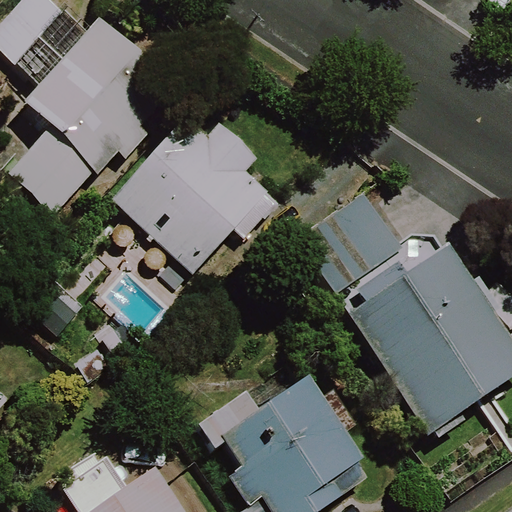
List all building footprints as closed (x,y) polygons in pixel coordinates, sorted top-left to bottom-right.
[(36,0),(24,0),(0,24),(0,64),(9,73),(59,22),(36,0)] [(0,178),(0,195),(41,229),(156,89),(84,31),(11,121),(32,139),(0,178)] [(232,253),(275,205),(242,175),(248,169),(245,167),(207,133),(195,146),(175,129),(95,217),(175,290),(186,279),(211,302),(245,265),(232,253)] [(350,203),(278,252),(318,310),(389,262),(350,203)] [(427,253),(397,273),(327,318),(411,448),(511,383),(427,253)] [(317,399),(304,408),(278,371),(227,407),(184,437),(237,511),(324,511),(360,486),(331,446),(344,436),(317,399)] [(118,496),(93,455),(43,486),(58,511),(160,511),(141,481),(118,496)]
